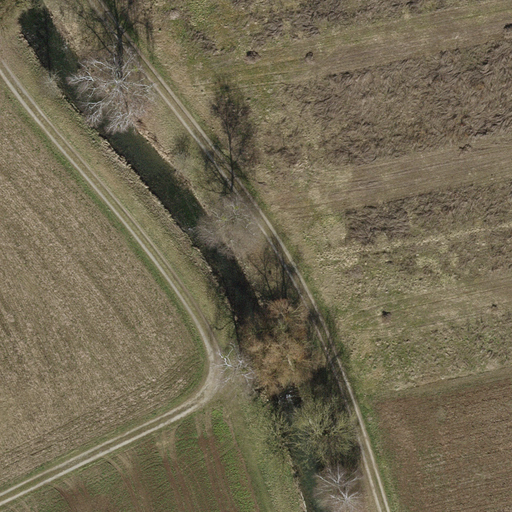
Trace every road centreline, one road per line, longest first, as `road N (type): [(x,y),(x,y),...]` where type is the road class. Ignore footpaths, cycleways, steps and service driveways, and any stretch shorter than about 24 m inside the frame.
road 1 (track): [(396,511),(319,298),(227,160),(102,0)]
road 2 (track): [(0,56),(180,268),(231,359)]
road 3 (track): [(231,359),(0,483)]
road 4 (track): [(231,359),(283,511)]
